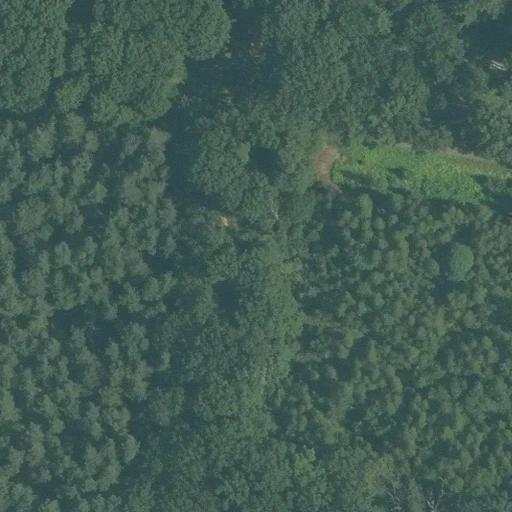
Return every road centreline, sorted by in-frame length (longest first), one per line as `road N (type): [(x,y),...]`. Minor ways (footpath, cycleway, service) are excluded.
road 1 (track): [(266,0),(174,511)]
road 2 (secondary): [(511,115),(0,29)]
